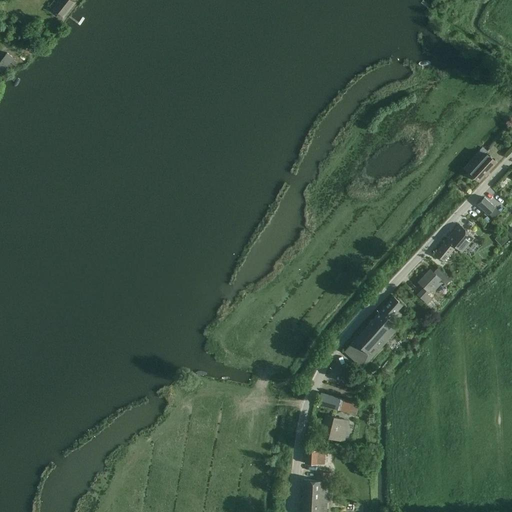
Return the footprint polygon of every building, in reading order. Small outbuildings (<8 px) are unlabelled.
[(70,0),(61,0),(54,9),(62,15),(72,1),(70,0)] [(13,65),(16,62),(12,59),(13,58),(6,52),(0,59),(0,71),(2,73),(10,62),(13,65)] [(478,181),(495,163),(485,154),(468,173),(478,181)] [(484,197),(477,205),(488,214),(494,207),(495,206),(484,197)] [(494,222),(487,227),(491,233),(498,228),(494,222)] [(447,239),(455,246),(456,246),(462,251),(474,237),(459,224),(447,239)] [(444,261),(455,246),(447,239),(435,253),(444,261)] [(445,274),(438,267),(432,272),(430,269),(418,282),(424,288),(418,295),(417,295),(427,304),(431,299),(427,294),(431,290),(433,291),(440,283),(438,282),(440,279),(445,284),(450,279),(448,276),(446,275),(445,274)] [(362,368),(398,327),(393,323),(401,314),(397,310),(402,304),(393,296),(344,351),(362,368)] [(320,393),(317,405),(337,410),(337,409),(340,398),(320,393)] [(343,441),(348,421),(325,415),(320,436),(343,441)] [(306,450),(305,463),(317,464),(318,451),(318,450),(306,449),(306,450)] [(303,479),(301,511),(325,511),(328,481),(330,481),(331,472),(317,471),(317,480),(303,479)]
